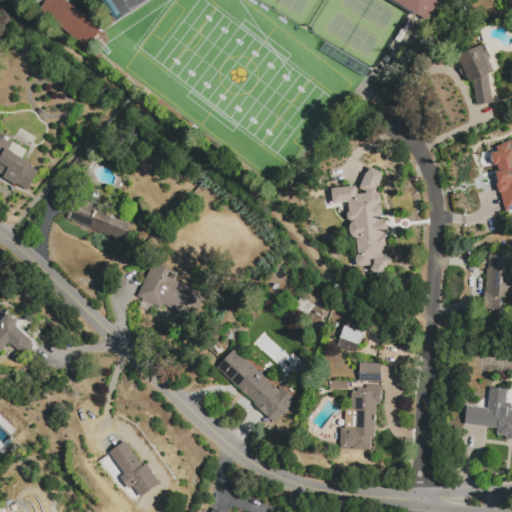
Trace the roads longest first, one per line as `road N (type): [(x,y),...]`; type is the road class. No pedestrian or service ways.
road 1 (residential): [(422,497),(339,494),(268,472),(218,436),(0,235)]
road 2 (residential): [(422,497),(437,201),(430,168),(397,116)]
